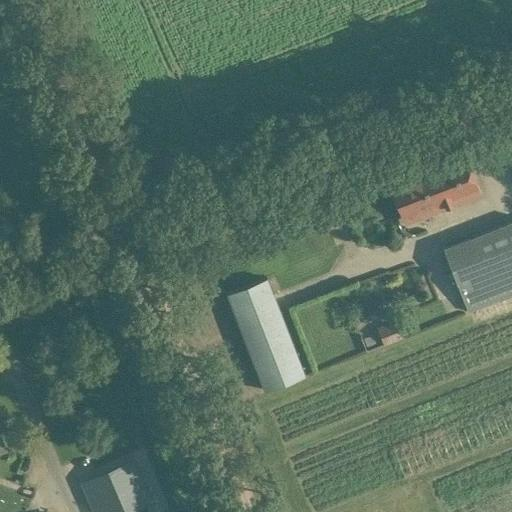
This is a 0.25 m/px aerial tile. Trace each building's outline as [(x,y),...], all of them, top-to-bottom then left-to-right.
[(467,158),(391,188),(398,207),(402,217),(416,211),(419,219),(481,195),(474,177),(467,158)] [(511,220),(443,248),(468,311),(511,293),(511,220)] [(304,374),(267,277),(227,293),(265,389),(304,374)] [(384,345),(404,337),(397,319),(377,327),(384,345)] [(135,459),(82,482),(94,511),(121,511),(145,502),(152,499),(135,459)]
